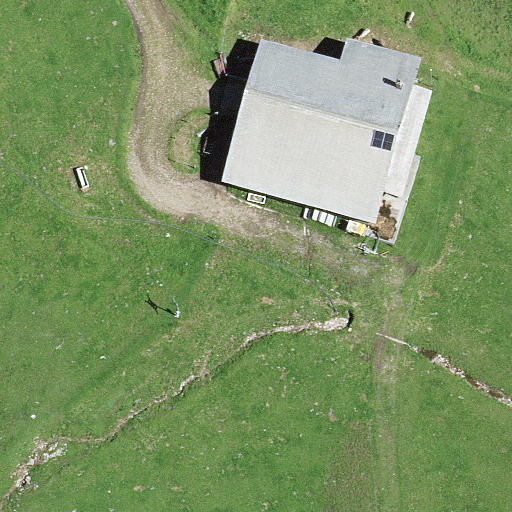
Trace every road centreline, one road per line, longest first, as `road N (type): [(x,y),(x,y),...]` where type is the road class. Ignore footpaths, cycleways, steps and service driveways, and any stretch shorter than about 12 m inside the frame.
road 1 (track): [(441,0),(466,46),(428,436),(439,511)]
road 2 (track): [(138,0),(163,41),(164,98),(152,159)]
